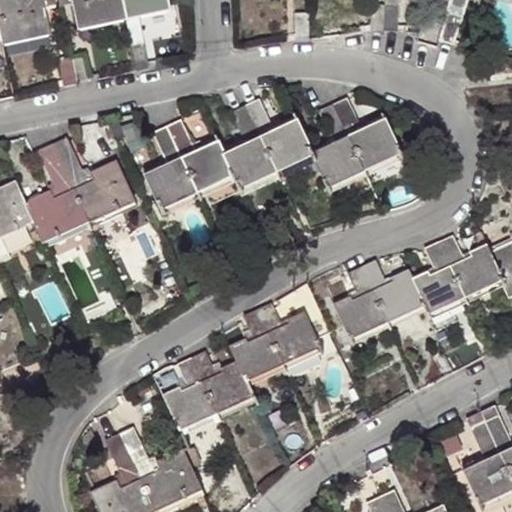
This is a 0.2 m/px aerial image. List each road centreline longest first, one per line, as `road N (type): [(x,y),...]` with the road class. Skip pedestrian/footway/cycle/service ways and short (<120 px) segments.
road 1 (residential): [(220,78),(324,61),(430,94),(453,118),(463,146),(452,204),(394,236),(310,257),(92,392),(68,413),(47,451),(44,511)]
road 2 (residential): [(273,511),(310,478),(511,366)]
road 3 (residential): [(220,78),(0,122)]
